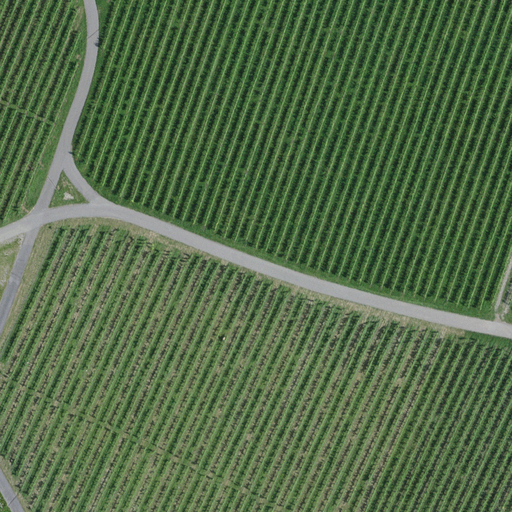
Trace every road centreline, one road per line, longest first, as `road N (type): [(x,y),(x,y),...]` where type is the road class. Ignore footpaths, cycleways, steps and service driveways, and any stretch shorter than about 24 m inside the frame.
road 1 (unclassified): [(511,332),(405,309),(129,219),(52,215),(0,237)]
road 2 (track): [(0,319),(82,91),(89,0)]
